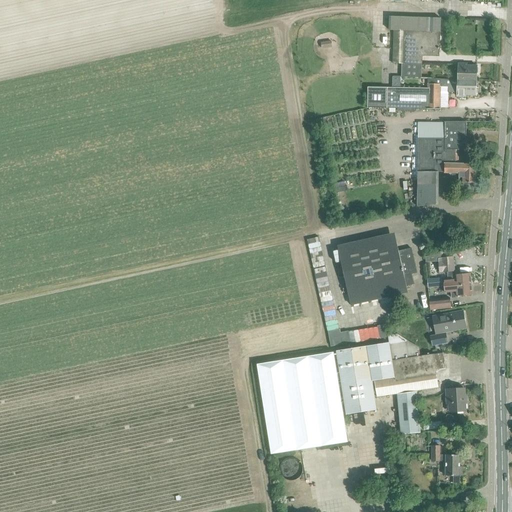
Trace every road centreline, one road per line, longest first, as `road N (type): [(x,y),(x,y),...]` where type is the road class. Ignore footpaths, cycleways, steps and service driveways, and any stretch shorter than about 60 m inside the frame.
road 1 (track): [(0,300),(322,229),(329,237),(511,208)]
road 2 (secondary): [(502,511),(509,230)]
